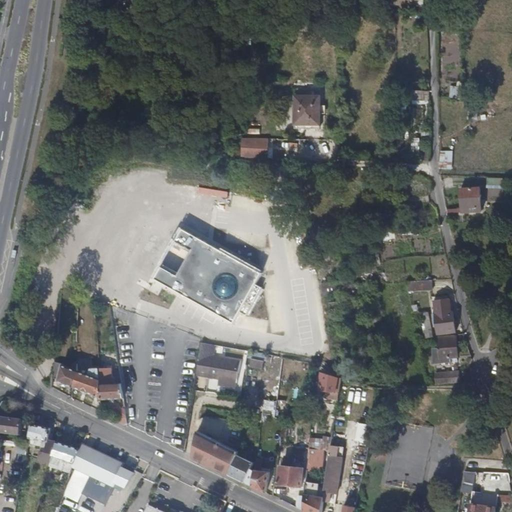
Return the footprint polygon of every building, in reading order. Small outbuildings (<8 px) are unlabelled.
[(449,100),(462,100),(463,87),(450,86),(449,100)] [(318,92),(293,91),(293,119),(318,120),(318,92)] [(429,129),(413,129),(413,153),(419,153),(419,137),(428,137),(429,129)] [(438,166),(449,166),(449,154),(438,155),(438,166)] [(436,175),(441,172),(449,172),(449,166),(438,166),(437,166),(436,175)] [(486,185),(487,200),(497,200),(497,185),(486,185)] [(474,207),(475,211),(478,211),(478,206),(481,206),(480,188),(461,188),(462,207),(470,207),(474,207)] [(261,276),(182,232),(154,283),(232,325),(238,313),(249,318),(262,292),(255,287),(261,276)] [(407,280),(409,289),(431,288),(431,279),(407,280)] [(433,301),(434,314),(451,312),(450,299),(433,301)] [(428,338),(435,336),(429,312),(425,313),(428,329),(426,330),(428,338)] [(451,312),(434,314),(435,325),(438,325),(438,333),(456,331),(454,312),(451,312)] [(458,337),(440,338),(440,340),(437,340),(437,342),(441,342),(441,347),(435,347),(436,363),(459,361),(458,337)] [(241,362),(214,357),(215,346),(199,342),(195,375),(237,383),(241,362)] [(265,363),(253,360),(252,368),(263,370),(265,363)] [(55,366),(54,380),(59,380),(59,382),(75,388),(77,371),(78,364),(75,363),(73,368),(62,365),(62,367),(55,366)] [(77,371),(75,388),(102,399),(100,370),(100,368),(91,368),(88,374),(77,371)] [(460,370),(441,369),(441,380),(460,380),(460,370)] [(123,398),(120,382),(114,383),(114,381),(112,381),(112,380),(110,380),(109,377),(108,377),(107,370),(100,370),(102,399),(102,401),(123,398)] [(343,380),(332,377),(324,376),(323,393),(329,394),(329,400),(340,402),(343,380)] [(261,416),(275,418),(277,399),(264,398),(261,416)] [(118,412),(120,422),(128,426),(125,411),(118,412)] [(23,421),(0,418),(0,433),(21,437),(23,421)] [(44,452),(47,441),(51,430),(31,424),(28,438),(38,441),(36,450),(44,452)] [(335,431),(331,454),(331,455),(344,458),(345,449),(344,449),(347,433),(335,431)] [(197,436),(194,458),(229,475),(239,456),(197,436)] [(50,466),(55,444),(50,442),(47,441),(44,452),(41,463),(50,466)] [(71,469),(80,451),(56,441),(55,444),(50,466),(49,469),(70,476),(73,470),(71,469)] [(326,447),(311,444),(310,451),(319,453),(326,453),(326,447)] [(89,478),(113,490),(116,485),(126,490),(134,472),(124,467),(124,466),(82,445),(80,451),(71,469),(73,470),(75,471),(64,499),(78,505),(89,478)] [(310,451),(309,456),(308,467),(317,468),(319,453),(310,451)] [(344,458),(331,455),(324,499),(323,501),(329,503),(329,507),(336,508),(344,458)] [(239,456),(229,475),(254,487),(257,471),(258,466),(239,456)] [(284,465),(280,486),(302,489),(305,469),(302,468),(302,464),(298,463),(298,458),(288,457),(287,466),(284,465)] [(257,471),(254,487),(267,493),(271,474),(257,471)] [(473,498),(477,472),(466,472),(461,498),(472,500),(473,498)] [(305,498),(303,511),(304,511),(321,511),(323,501),(324,499),(317,498),(318,491),(306,489),(305,498)]
